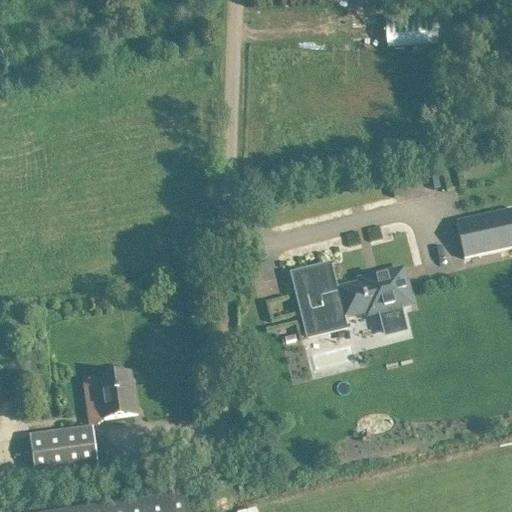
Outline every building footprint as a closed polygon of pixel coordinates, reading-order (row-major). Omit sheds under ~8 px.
[(404,17),(386,18),(387,50),(437,48),(437,45),(499,42),(498,16),(436,20),(435,16),(404,17)] [(511,212),(456,225),(463,260),(511,250),(511,212)] [(360,286),(339,292),(332,266),(291,276),(307,341),(349,331),(346,319),(368,314),(369,318),(379,315),(385,342),(409,337),(402,309),(411,307),(402,272),(376,279),(376,282),(368,284),(368,282),(360,284),(360,286)] [(34,331),(22,332),(28,386),(31,422),(43,421),(40,385),(34,331)] [(130,376),(110,379),(98,380),(104,422),(138,417),(137,411),(135,412),(130,376)] [(93,430),(73,433),(56,435),(55,425),(32,427),(33,438),(29,439),(35,479),(98,470),(93,430)] [(188,511),(186,497),(82,511),(188,511)]
